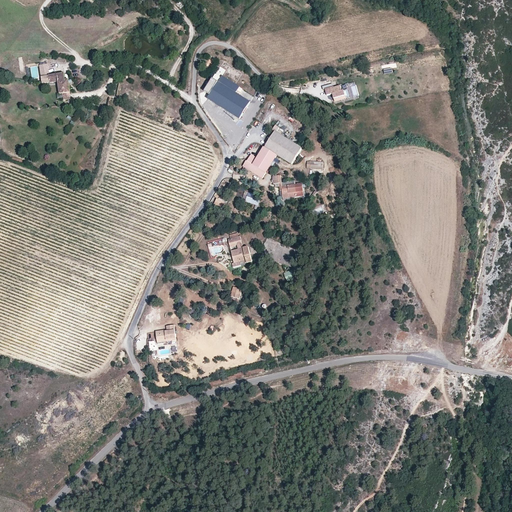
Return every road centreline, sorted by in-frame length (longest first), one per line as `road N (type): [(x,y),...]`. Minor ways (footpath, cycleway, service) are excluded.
road 1 (tertiary): [(151,411),(350,360),(398,356),(511,379)]
road 2 (residential): [(151,411),(128,344),(134,323),(164,254),(225,165),(194,100)]
road 3 (tertiary): [(45,511),(151,411)]
